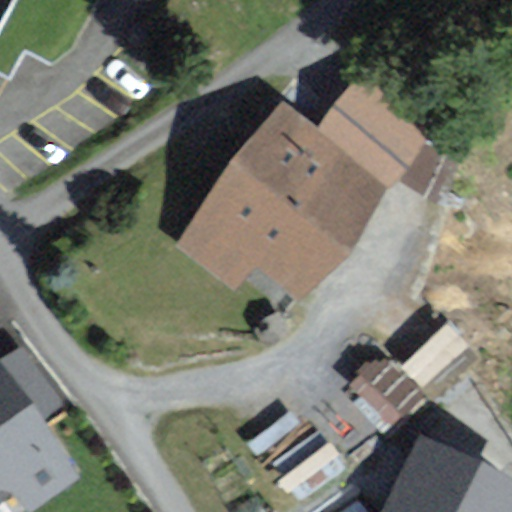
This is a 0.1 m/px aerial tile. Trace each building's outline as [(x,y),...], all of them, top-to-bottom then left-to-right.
[(100,0),(18,0),(0,36),(0,35),(0,71),(15,79),(30,49),(68,68),(100,0)] [(386,180),(284,107),(188,240),(234,274),(247,255),(303,295),(386,180)] [(370,346),(356,384),(411,404),(425,366),(370,346)] [(0,511),(9,511),(69,469),(0,375),(0,511)] [(511,511),(511,483),(426,440),(388,511),(511,511)]
